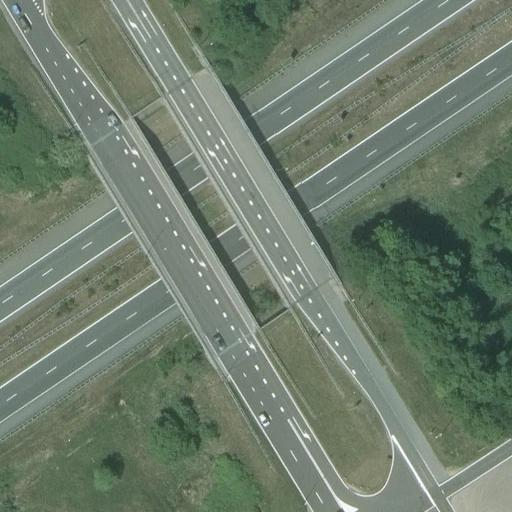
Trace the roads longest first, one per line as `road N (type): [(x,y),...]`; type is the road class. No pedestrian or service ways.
road 1 (motorway): [(0,414),(511,64)]
road 2 (primary): [(15,0),(326,511)]
road 3 (primary): [(435,495),(126,0)]
road 4 (motorway): [(453,0),(0,307)]
